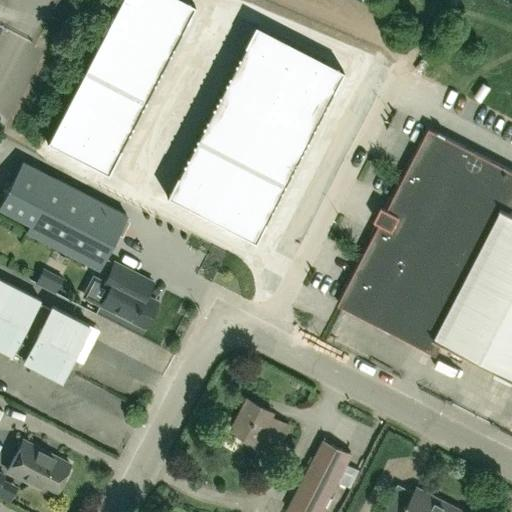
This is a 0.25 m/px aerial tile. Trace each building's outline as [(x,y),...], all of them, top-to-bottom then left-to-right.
[(184,0),(119,0),(48,140),(107,170),(193,4),(184,0)] [(255,25),(168,194),(254,238),(341,69),(255,25)] [(486,140),(499,117),(490,112),(477,134),(486,140)] [(511,211),(510,211),(511,206),(511,169),(429,127),(393,197),(390,196),(381,213),(511,281),(511,211)] [(98,268),(126,214),(23,160),(0,203),(0,206),(30,222),(26,231),(98,268)] [(511,281),(381,213),(372,231),(375,233),(338,303),(436,354),(442,341),(511,377),(511,281)] [(145,295),(151,281),(141,277),(114,263),(107,276),(101,287),(93,290),(89,298),(100,303),(144,326),(156,301),(145,295)] [(59,379),(88,323),(51,304),(50,308),(37,301),(39,298),(0,277),(0,348),(10,354),(12,350),(24,357),(23,360),(59,379)] [(248,399),(232,430),(266,447),(279,422),(269,416),(272,411),(248,399)] [(60,480),(67,466),(69,463),(34,444),(22,438),(6,469),(18,475),(53,494),(60,480)] [(323,439),(287,509),(292,511),(321,511),(351,453),(323,439)] [(417,487),(414,493),(398,484),(383,511),(464,511),(465,511),(417,487)]
